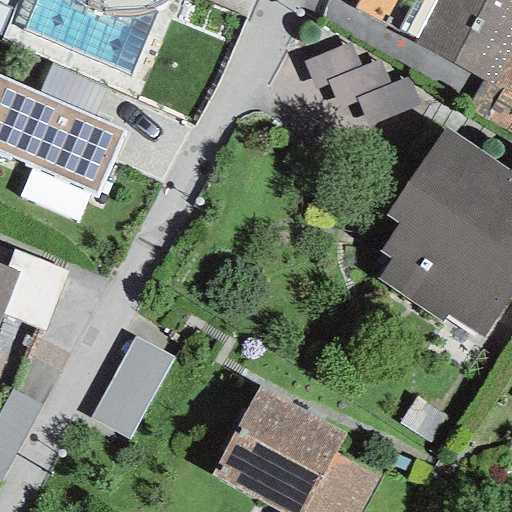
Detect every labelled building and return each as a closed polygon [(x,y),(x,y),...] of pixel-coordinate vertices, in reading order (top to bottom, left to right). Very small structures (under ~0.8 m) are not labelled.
[(78,0),(91,10),(104,14),(117,15),(131,15),(147,10),(166,0),(78,0)] [(511,0),(435,0),(414,44),(482,80),(493,86),(511,48),(511,0)] [(326,82),(359,68),(349,44),(302,63),(313,92),(327,86),(326,82)] [(511,48),(493,86),(482,80),(466,109),(511,135),(511,48)] [(389,85),(379,60),(359,68),(326,82),(327,86),(338,110),(356,102),(355,99),(389,85)] [(124,131),(0,76),(0,152),(96,193),(124,131)] [(389,85),(355,99),(356,102),(366,127),(418,105),(406,78),(389,85)] [(511,166),(508,172),(444,129),(385,215),(396,223),(377,251),(390,259),(376,279),(440,324),(447,316),(481,338),(511,292),(511,166)] [(0,317),(19,272),(0,263),(0,317)] [(172,357),(136,337),(91,418),(127,438),(172,357)] [(259,388),(210,476),(274,511),(357,511),(376,477),(335,453),(345,434),(259,388)] [(0,480),(41,406),(12,390),(0,411),(0,480)]
